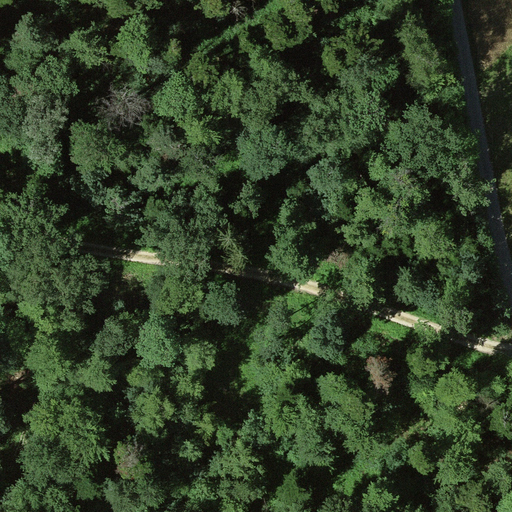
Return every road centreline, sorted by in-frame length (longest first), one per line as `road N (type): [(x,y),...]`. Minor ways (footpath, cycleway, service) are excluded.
road 1 (track): [(511,347),(257,273),(0,222)]
road 2 (track): [(511,283),(450,0)]
